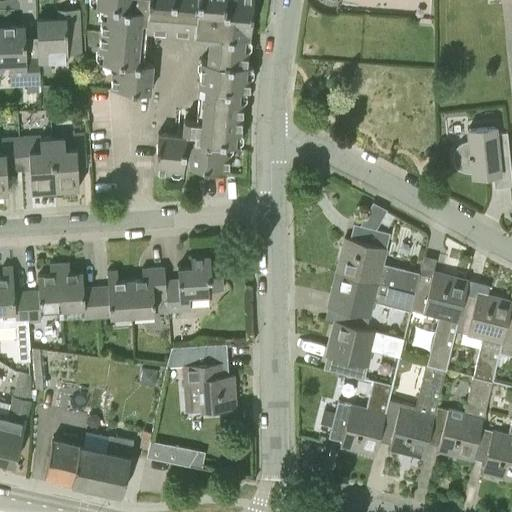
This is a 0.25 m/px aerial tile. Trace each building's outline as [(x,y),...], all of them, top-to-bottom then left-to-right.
[(103,0),(100,49),(114,50),(113,60),(117,61),(114,88),(150,91),(152,62),(143,61),(146,26),(159,28),(159,23),(168,24),(168,28),(172,29),(172,24),(182,25),(181,30),(193,31),(193,34),(209,35),(208,55),(207,59),(201,58),(201,61),(206,61),(205,71),(200,70),(199,84),(205,84),(202,120),(184,118),(183,130),(186,131),(186,135),(157,132),(154,171),(183,174),(184,163),(189,163),(189,166),(228,169),(229,152),(225,152),(225,143),(230,143),(230,142),(239,143),(239,140),(234,139),(235,130),(240,131),(243,98),(238,98),(239,88),(244,89),(244,88),(248,88),(250,75),(245,74),(246,65),(250,65),(251,63),(246,62),(247,47),(243,46),(244,37),(248,37),(249,29),(250,29),(252,0),(103,0)] [(67,62),(67,53),(81,53),(80,39),(79,8),(57,9),(58,17),(37,17),(39,54),(39,63),(40,63),(67,62)] [(11,84),(27,83),(40,82),(40,63),(39,63),(39,54),(27,55),(25,25),(0,25),(0,62),(10,63),(11,84)] [(40,82),(27,83),(27,92),(40,92),(40,82)] [(51,84),(43,84),(43,94),(52,94),(51,84)] [(84,110),(70,111),(70,122),(85,121),(84,110)] [(501,132),(500,126),(467,129),(468,142),(465,142),(461,144),(456,148),(455,149),(454,151),(454,153),(453,156),(454,158),(454,160),(454,161),(456,164),(459,167),(463,169),(468,170),(492,167),(494,186),(511,184),(511,180),(509,132),(501,132)] [(65,136),(52,137),(55,186),(55,192),(56,192),(55,186),(64,185),(64,188),(79,187),(77,159),(86,158),(85,132),(65,133),(65,136)] [(54,192),(55,192),(55,186),(52,137),(42,138),(42,135),(18,136),(21,169),(22,168),(21,162),(29,162),(31,190),(46,189),(46,187),(54,186),(54,192)] [(16,169),(13,137),(0,137),(0,191),(8,191),(6,163),(14,163),(15,169),(16,169)] [(380,222),(389,227),(395,216),(386,211),(380,222)] [(344,236),(336,270),(415,290),(418,277),(420,271),(383,262),(387,248),(386,247),(390,232),(353,222),(353,223),(358,225),(355,239),(344,236)] [(165,279),(166,294),(167,308),(189,306),(189,295),(208,294),(208,290),(222,289),(221,269),(211,270),(210,255),(190,256),(191,269),(177,269),(178,278),(165,279)] [(39,289),(26,290),(28,318),(40,317),(40,306),(62,304),(59,262),(54,262),(55,266),(50,266),(50,273),(37,274),(39,289)] [(84,315),(97,314),(95,285),(83,285),(82,271),(70,272),(69,264),(64,265),(64,262),(59,262),(62,304),(83,303),(84,315)] [(27,318),(28,318),(26,290),(14,291),(12,265),(7,265),(8,269),(3,269),(3,276),(0,276),(0,325),(15,325),(17,359),(29,358),(27,318)] [(166,294),(165,279),(164,266),(147,267),(147,270),(142,271),(142,278),(130,279),(132,312),(156,310),(155,295),(166,294)] [(97,314),(132,312),(130,279),(118,280),(117,272),(112,273),(112,269),(107,270),(107,284),(95,285),(97,314)] [(365,327),(369,315),(370,315),(374,301),(410,309),(415,290),(336,270),(327,305),(337,308),(334,320),(365,327)] [(418,277),(415,290),(410,309),(436,316),(424,362),(444,367),(454,330),(462,298),(463,298),(468,279),(433,270),(430,280),(419,277),(418,277)] [(491,379),(498,352),(509,310),(511,300),(477,291),(474,301),(463,298),(462,298),(454,330),(481,337),(471,374),(491,379)] [(511,310),(509,310),(498,352),(511,355),(511,350),(511,310)] [(365,327),(334,320),(325,354),(335,357),(333,368),(327,367),(327,368),(365,377),(368,364),(371,351),(397,357),(402,337),(365,327)] [(200,409),(215,408),(235,407),(233,373),(222,374),(221,362),(227,361),(226,343),(171,347),(166,365),(182,364),(183,384),(198,383),(200,409)] [(41,345),(32,346),(36,386),(45,385),(41,345)] [(412,359),(398,356),(395,368),(405,370),(410,366),(412,359)] [(423,456),(428,436),(435,406),(434,406),(444,367),(424,362),(414,404),(386,397),(385,402),(387,402),(379,434),(391,437),(388,447),(423,456)] [(478,427),(491,379),(471,374),(462,409),(448,406),(447,409),(435,406),(428,436),(440,439),(437,450),(470,458),(478,427)] [(379,434),(387,402),(385,402),(386,397),(390,383),(373,378),(365,413),(351,410),(352,404),(338,400),(335,410),(331,424),(329,431),(342,434),(340,444),(374,453),(379,434)] [(0,412),(0,458),(14,462),(30,398),(13,394),(8,415),(0,412)] [(324,407),(320,421),(331,424),(335,410),(324,407)] [(511,412),(507,431),(492,427),(492,430),(478,427),(470,458),(472,458),(484,461),(482,471),(511,478),(511,412)] [(147,447),(150,431),(142,429),(139,446),(147,447)] [(51,436),(44,475),(55,478),(55,477),(69,480),(69,481),(122,492),(132,437),(109,432),(105,448),(51,436)] [(189,462),(196,451),(182,449),(180,459),(189,462)]
